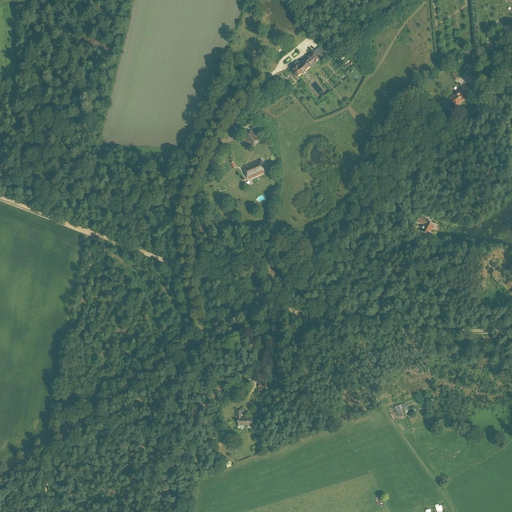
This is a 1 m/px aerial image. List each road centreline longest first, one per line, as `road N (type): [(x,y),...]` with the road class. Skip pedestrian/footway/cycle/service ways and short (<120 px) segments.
road 1 (tertiary): [(202,334),(338,236),(511,82)]
road 2 (track): [(101,153),(41,511)]
road 3 (track): [(0,196),(261,297)]
road 4 (track): [(511,328),(354,325),(261,297)]
road 5 (tertiary): [(0,476),(202,334)]
